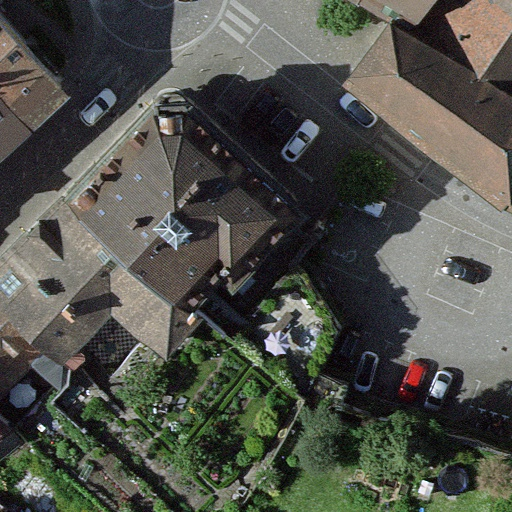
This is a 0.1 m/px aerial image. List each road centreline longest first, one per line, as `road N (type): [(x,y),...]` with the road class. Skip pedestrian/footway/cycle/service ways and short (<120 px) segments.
road 1 (tertiary): [(511,221),(400,153),(186,0)]
road 2 (tertiary): [(0,183),(110,72),(150,0)]
